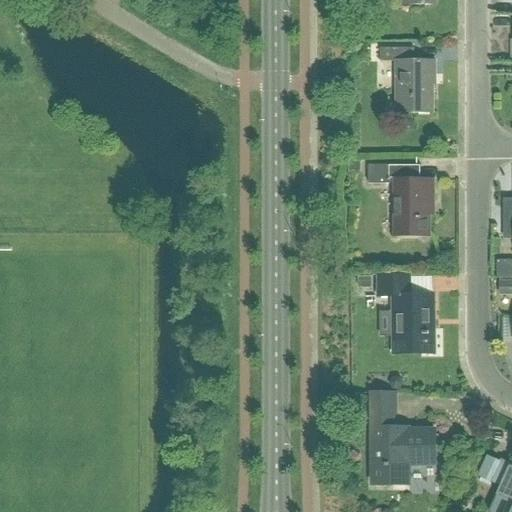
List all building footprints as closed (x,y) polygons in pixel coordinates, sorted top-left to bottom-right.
[(414,49),(380,49),(380,63),(396,63),(397,115),(433,115),(433,77),(436,77),(436,62),(414,62),(414,49)] [(422,166),(388,166),(388,185),(395,185),(395,238),(417,238),(417,236),(430,236),(430,205),(434,205),(434,181),(418,182),(418,168),(422,168),(422,166)] [(435,296),(411,296),(411,277),(378,278),(379,298),(393,298),(393,313),(400,313),(400,337),(393,337),(393,356),(435,355),(435,296)] [(511,295),(511,281),(499,281),(499,295),(511,295)] [(372,417),(396,417),(396,394),(372,394),(372,417)] [(396,432),(396,430),(372,430),(373,486),(410,485),(410,466),(436,466),(436,431),(396,432)] [(500,511),(511,511),(511,466),(500,461),(490,483),(501,487),(492,508),(500,511)]
